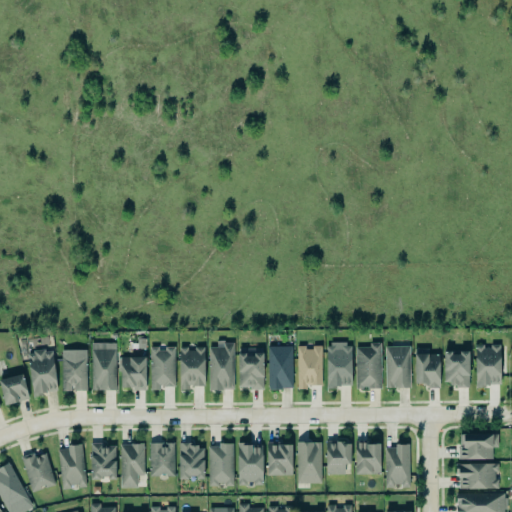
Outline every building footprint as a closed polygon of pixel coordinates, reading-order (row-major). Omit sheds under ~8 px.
[(208,348),(208,390),(233,390),(232,342),(216,342),(216,347),(208,348)] [(328,342),(343,342),(343,346),(348,346),(349,386),(338,386),(338,389),(334,389),(334,390),(324,390),(324,346),(328,346),(328,342)] [(113,391),(113,343),(89,343),(89,391),(113,391)] [(353,390),(360,390),(360,388),(365,388),(365,390),(379,390),(378,343),(367,343),(367,348),(353,347),(353,390)] [(473,345),(482,345),(482,348),(488,348),(488,345),(498,345),(498,384),(487,384),(487,386),(482,386),(482,388),(473,388),(473,345)] [(265,347),(290,346),(290,389),(279,389),(279,390),(267,390),(267,387),(266,387),(265,347)] [(294,391),(294,346),(302,346),(302,350),(311,350),(311,346),(319,346),(319,387),(305,386),(305,391),(294,391)] [(174,386),(174,348),(149,348),(150,390),(159,390),(159,387),(174,386)] [(179,390),(188,390),(188,387),(204,386),(203,348),(178,348),(179,390)] [(383,390),(383,348),(407,348),(407,390),(383,390)] [(57,392),(51,350),(26,353),(32,395),(57,392)] [(59,350),(84,350),(84,391),(72,392),(71,387),(69,387),(69,391),(59,391),(59,350)] [(443,386),(468,386),(467,351),(442,352),(443,386)] [(237,354),(238,389),(263,388),(262,354),(237,354)] [(413,386),(438,387),(439,355),(414,354),(413,386)] [(119,358),(143,358),(142,391),(131,390),(131,389),(128,389),(126,390),(120,390),(119,389),(119,358)] [(0,395),(3,407),(17,404),(16,401),(27,399),(21,375),(0,380),(0,395)] [(491,448),(497,448),(497,434),(457,435),(458,460),(491,460),(491,448)] [(351,439),(351,473),(376,473),(376,442),(362,442),(362,441),(356,441),(356,439),(351,439)] [(263,441),(278,440),(278,443),(288,443),(288,474),(263,474),(263,441)] [(86,441),(87,478),(97,478),(97,475),(104,474),(104,477),(112,477),(111,444),(101,444),(101,441),(86,441)] [(146,441),(159,441),(159,445),(161,445),(161,442),(171,442),(170,474),(163,474),(163,472),(156,472),(156,475),(146,475),(146,441)] [(175,441),(175,477),(184,477),(184,474),(193,474),(193,477),(200,477),(200,447),(195,447),(195,443),(189,443),(189,441),(175,441)] [(116,443),(127,443),(127,442),(139,442),(139,445),(141,445),(141,474),(134,474),(134,487),(117,487),(116,443)] [(319,484),(320,443),(296,442),(295,483),(319,484)] [(349,464),(350,443),(325,442),(325,475),(344,475),(344,464),(349,464)] [(232,487),(232,445),(207,445),(207,487),(232,487)] [(85,487),(81,446),(57,448),(61,489),(85,487)] [(237,483),(262,482),(261,446),(236,446),(237,483)] [(408,446),(384,446),(384,487),(409,487),(408,446)] [(45,454),(34,457),(33,453),(21,456),(30,492),(53,486),(45,454)] [(455,488),(494,488),(494,478),(491,478),(491,471),(494,471),(494,462),(482,462),(464,462),(451,462),(451,473),(454,473),(454,476),(455,476),(455,488)] [(16,511),(30,505),(8,463),(0,467),(0,500),(6,511),(16,511)] [(452,493),(500,493),(500,498),(503,498),(503,509),(501,509),(501,511),(452,511),(452,505),(453,505),(453,503),(452,503),(452,493)] [(144,502),(144,511),(173,511),(173,500),(144,502)] [(111,511),(111,506),(97,506),(97,502),(86,502),(86,511),(111,511)]
